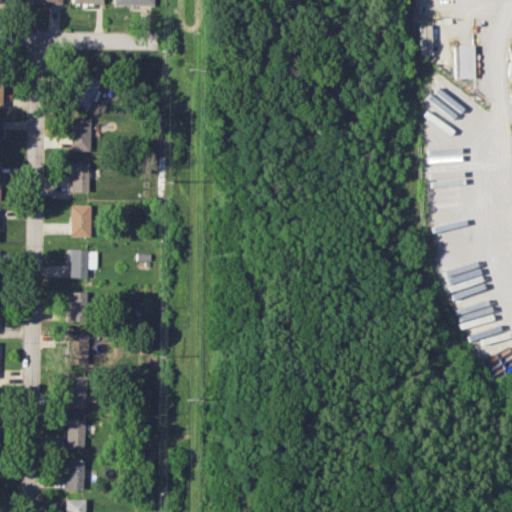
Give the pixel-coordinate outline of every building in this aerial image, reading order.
[(470,45),(450,46),(451,78),(471,78),(470,45)] [(100,79),(82,72),(69,101),(87,109),(100,79)] [(87,151),(87,118),(68,118),(68,150),(87,151)] [(68,192),(86,192),(86,163),(67,163),(68,192)] [(87,237),(88,205),(67,204),(66,236),(87,237)] [(93,268),(94,250),(67,250),(66,277),(84,277),(84,268),(93,268)] [(85,292),(62,291),(61,320),(84,321),(85,292)] [(86,335),(65,334),(64,364),(85,365),(86,335)] [(64,376),(65,407),(85,407),(84,375),(64,376)] [(83,419),(64,418),(63,447),(82,447),(83,419)] [(63,489),(81,489),(82,461),(64,460),(63,489)] [(83,511),(83,498),(63,499),(63,511),(83,511)]
